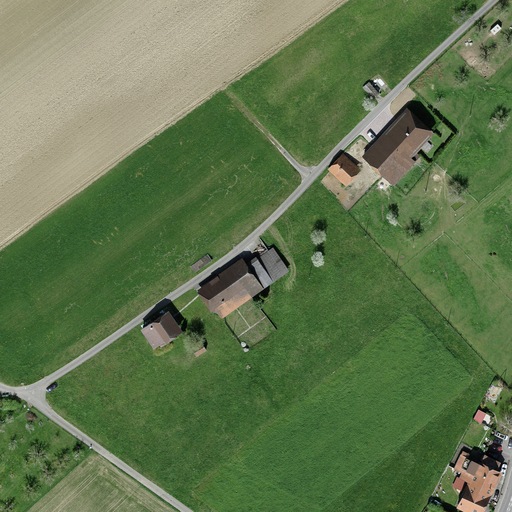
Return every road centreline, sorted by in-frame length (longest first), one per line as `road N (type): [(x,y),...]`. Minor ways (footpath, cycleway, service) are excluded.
road 1 (residential): [(20,392),(127,331),(240,251),(495,0)]
road 2 (residential): [(190,511),(20,392)]
